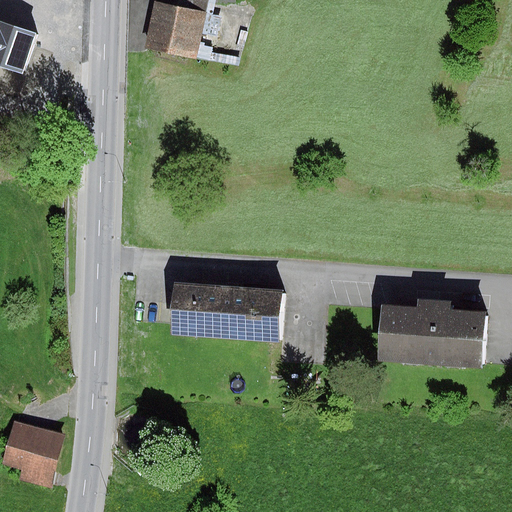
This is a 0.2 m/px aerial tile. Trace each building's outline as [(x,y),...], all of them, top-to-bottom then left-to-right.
[(215,0),(162,0),(152,47),(202,59),(215,0)] [(67,18),(24,3),(2,65),(45,81),(67,18)] [(294,293),(188,286),(185,335),(291,342),(294,293)] [(423,310),(391,308),(387,363),(491,371),(495,315),(456,312),(457,305),(423,302),(423,310)] [(71,435),(18,421),(6,464),(27,469),(24,479),(57,488),(71,435)]
